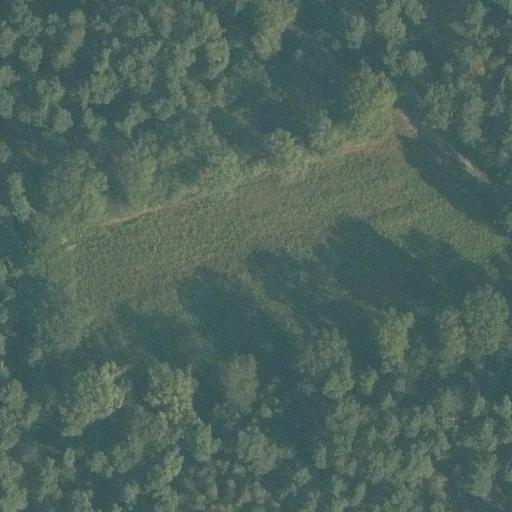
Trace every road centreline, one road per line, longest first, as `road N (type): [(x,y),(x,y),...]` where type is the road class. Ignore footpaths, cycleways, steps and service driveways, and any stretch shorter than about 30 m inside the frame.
road 1 (track): [(259,0),(511,209)]
road 2 (track): [(182,0),(65,96),(0,128)]
